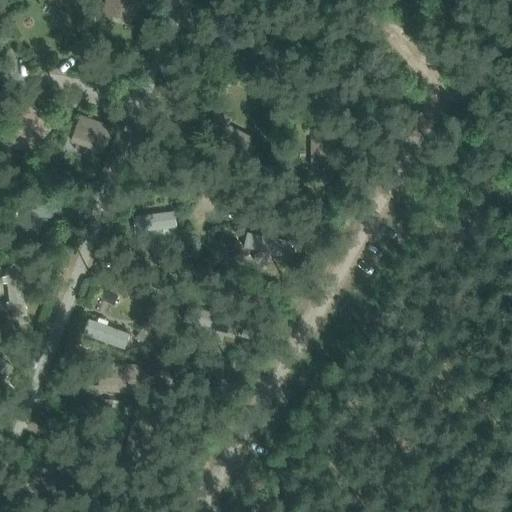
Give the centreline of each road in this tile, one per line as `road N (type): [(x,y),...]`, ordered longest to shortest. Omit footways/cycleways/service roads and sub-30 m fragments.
road 1 (unclassified): [(201,511),(414,143),(154,0)]
road 2 (track): [(154,0),(0,457)]
road 3 (track): [(511,202),(414,143),(437,92),(338,0)]
road 4 (unknown): [(0,96),(42,79),(124,100)]
